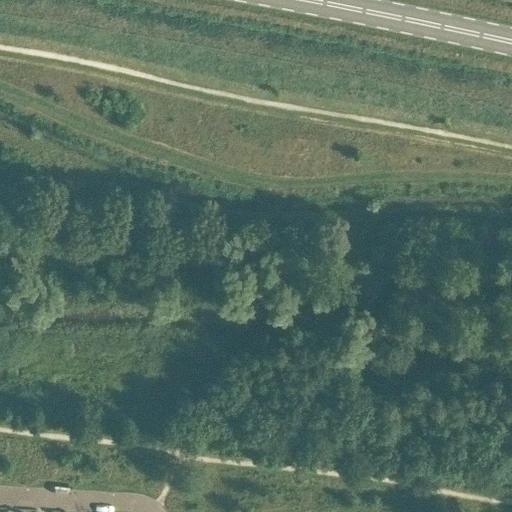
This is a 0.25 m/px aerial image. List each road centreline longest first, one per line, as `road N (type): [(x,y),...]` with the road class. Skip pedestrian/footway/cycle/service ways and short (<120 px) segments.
road 1 (secondary): [(511,45),(282,0)]
road 2 (residential): [(155,511),(144,504),(0,499)]
